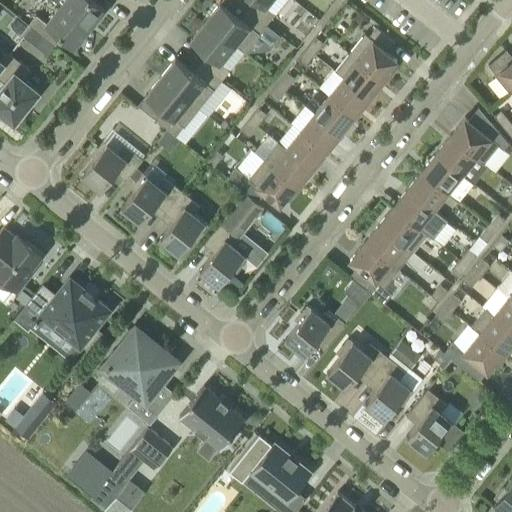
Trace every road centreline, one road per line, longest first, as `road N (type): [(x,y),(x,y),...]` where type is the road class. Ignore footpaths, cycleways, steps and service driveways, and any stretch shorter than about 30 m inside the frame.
road 1 (residential): [(239,344),(511,5)]
road 2 (residential): [(447,511),(239,344)]
road 3 (residential): [(239,344),(47,183)]
road 4 (residential): [(47,183),(191,0)]
